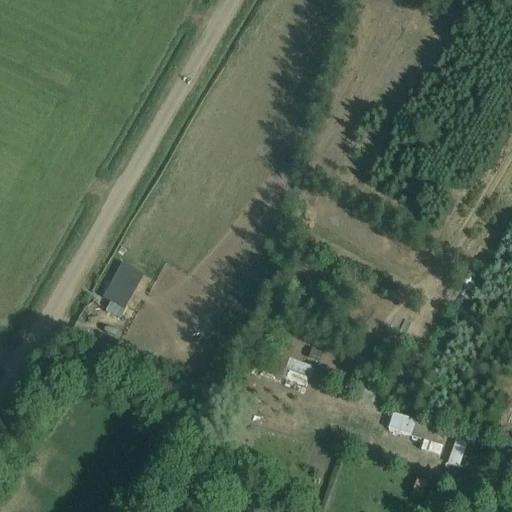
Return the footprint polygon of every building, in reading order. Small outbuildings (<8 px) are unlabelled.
[(123,266),(103,300),(121,310),(141,275),(123,266)] [(279,357),(272,378),(306,390),(314,370),(279,357)] [(361,390),(355,405),(379,413),(384,398),(361,390)] [(394,414),(389,430),(411,437),(416,421),(394,414)] [(418,420),(412,437),(426,441),(443,447),(449,430),(418,420)] [(462,471),(473,439),(461,435),(450,466),(462,471)] [(421,477),(416,495),(428,499),(433,481),(421,477)] [(476,511),(483,497),(462,488),(452,511),(476,511)]
